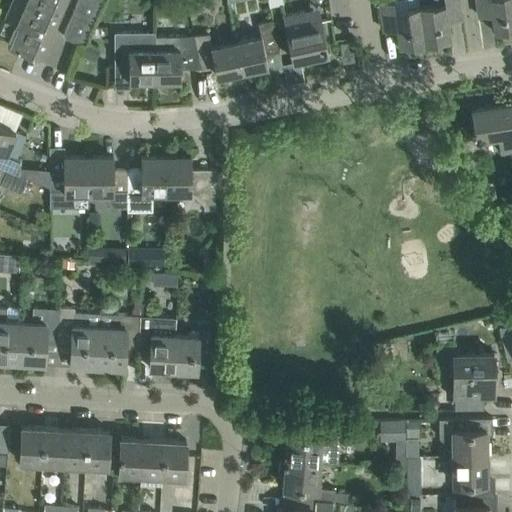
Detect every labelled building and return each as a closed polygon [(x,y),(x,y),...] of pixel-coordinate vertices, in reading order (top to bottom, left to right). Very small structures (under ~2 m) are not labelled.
[(52,28),(59,11),(33,0),(9,0),(6,8),(52,28)] [(64,0),(33,0),(59,11),(64,0)] [(84,41),(101,2),(100,0),(77,0),(63,32),(65,36),(80,43),(84,41)] [(381,0),(378,1),(382,27),(396,25),(399,45),(425,41),(420,6),(419,0),(381,0)] [(462,15),(459,0),(443,0),(444,2),(420,6),(425,41),(450,37),(448,17),(462,15)] [(511,28),(511,0),(474,0),(477,13),(491,11),(494,31),(511,28)] [(41,54),(52,28),(6,8),(0,21),(0,25),(11,30),(7,39),(41,54)] [(307,23),(304,10),(283,14),(293,58),(327,51),(320,20),(307,23)] [(261,34),(236,40),(242,70),(268,64),(265,52),(279,49),(272,18),(258,21),(261,34)] [(155,78),(155,37),(154,30),(139,30),(139,35),(114,36),(114,66),(128,66),(128,79),(155,78)] [(242,70),(236,40),(211,45),(209,32),(194,33),(201,66),(214,63),(217,75),(242,70)] [(201,66),(194,33),(155,37),(155,78),(180,78),(180,66),(200,66),(201,66)] [(511,148),(511,100),(505,101),(505,104),(490,106),(490,104),(474,107),(476,116),(472,116),(473,125),(471,125),(473,138),(497,134),(500,150),(511,148)] [(0,165),(3,167),(3,166),(18,173),(20,157),(16,155),(26,133),(0,121),(0,165)] [(86,190),(86,155),(64,155),(63,145),(49,145),(49,196),(49,204),(63,205),(71,197),(72,190),(86,190)] [(113,155),(86,155),(86,190),(103,190),(103,196),(112,205),(127,205),(126,167),(113,167),(113,155)] [(163,189),(163,155),(141,155),(140,167),(126,167),(127,205),(127,208),(152,207),(152,189),(163,189)] [(191,155),(163,155),(163,189),(190,189),(203,203),(203,207),(215,207),(215,193),(221,193),(220,167),(191,167),(191,155)] [(89,242),(88,258),(101,259),(101,243),(89,242)] [(127,244),(127,261),(139,262),(139,244),(127,244)] [(137,341),(140,296),(134,296),(134,306),(131,308),(130,313),(99,311),(96,363),(123,365),(125,340),(137,341)] [(140,296),(137,341),(137,346),(150,347),(149,366),(173,368),(175,332),(176,316),(142,314),(142,305),(150,305),(150,296),(140,296)] [(7,304),(5,306),(0,305),(0,357),(17,359),(19,319),(20,305),(7,304)] [(58,337),(60,307),(32,305),(31,320),(19,319),(17,359),(44,360),(45,336),(57,337),(57,342),(59,342),(59,337),(58,337)] [(96,363),(99,311),(73,310),(73,306),(60,305),(60,307),(58,337),(59,337),(71,337),(70,362),(96,363)] [(497,310),(499,322),(507,320),(504,308),(497,310)] [(210,350),(211,320),(199,319),(198,334),(175,332),(173,368),(197,369),(198,349),(210,350)] [(511,322),(499,326),(507,358),(511,357),(511,322)] [(493,381),(493,351),(453,351),(454,396),(483,396),(483,381),(493,381)] [(492,433),(492,416),(439,416),(439,432),(448,439),(452,439),(452,454),(486,454),(486,433),(492,433)] [(405,417),(386,418),(386,438),(405,438),(405,417)] [(351,420),(350,418),(316,419),(316,422),(288,420),(288,421),(289,421),(288,431),(281,430),(280,442),(286,442),(285,456),(283,456),(283,458),(319,460),(336,461),(338,437),(346,431),(347,425),(351,420)] [(0,449),(9,449),(9,422),(0,422),(0,449)] [(41,460),(43,425),(22,424),(20,459),(41,460)] [(63,462),(65,426),(43,425),(41,460),(63,462)] [(85,463),(87,427),(65,426),(63,462),(85,463)] [(107,464),(109,428),(87,427),(85,463),(107,464)] [(140,473),(142,436),(120,435),(118,472),(140,473)] [(165,474),(167,437),(142,436),(140,473),(165,474)] [(186,438),(167,437),(165,474),(184,475),(186,438)] [(486,479),(486,454),(452,454),(452,492),(455,492),(492,491),(492,479),(486,479)] [(317,487),(319,460),(283,458),(283,459),(279,459),(278,473),(284,473),(283,484),(288,485),(287,496),(316,499),(334,500),(334,488),(317,487)] [(494,491),(492,491),(455,492),(454,511),(488,511),(489,505),(495,505),(494,491)] [(315,511),(316,499),(287,496),(282,496),(282,497),(283,497),(283,507),(276,506),(275,511),(315,511)] [(56,511),(60,511),(61,504),(42,502),(42,511),(56,511)]
